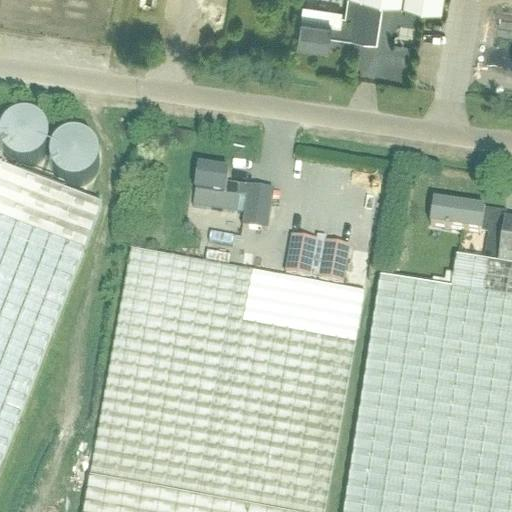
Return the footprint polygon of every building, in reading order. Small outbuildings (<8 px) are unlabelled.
[(301,19),(297,43),(328,47),(330,35),(376,42),(382,2),(402,5),(426,8),(439,11),(441,11),(442,0),(344,0),(342,14),(340,13),(338,25),(302,19),(301,19)] [(241,229),(248,230),(266,233),(273,193),(227,186),(229,174),(199,169),(195,193),(225,198),(225,197),(236,198),(245,200),(241,229)] [(0,473),(85,254),(102,210),(0,170),(0,473)] [(483,265),(511,270),(511,223),(505,222),(506,216),(433,205),(429,229),(445,231),(445,233),(448,234),(448,232),(480,237),(480,234),(487,235),(483,265)] [(236,261),(237,234),(217,233),(216,260),(236,261)] [(292,240),(286,277),(343,287),(350,250),(292,240)] [(322,511),(362,296),(319,288),(238,272),(131,252),(129,264),(102,408),(96,442),(83,511),(322,511)] [(511,511),(511,270),(483,265),(455,261),(450,293),(379,282),(343,511),(511,511)]
